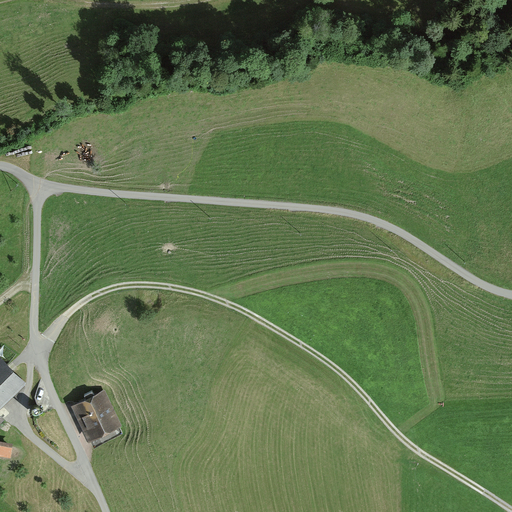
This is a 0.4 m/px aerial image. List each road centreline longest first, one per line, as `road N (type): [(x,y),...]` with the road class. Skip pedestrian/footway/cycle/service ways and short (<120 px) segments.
road 1 (track): [(37,349),(77,305),(110,288),(156,284),(219,299),(332,365),(415,449),(511,510)]
road 2 (track): [(34,184),(370,219),(511,294)]
road 3 (track): [(108,511),(37,349),(34,184),(0,166)]
road 4 (track): [(61,0),(197,0)]
